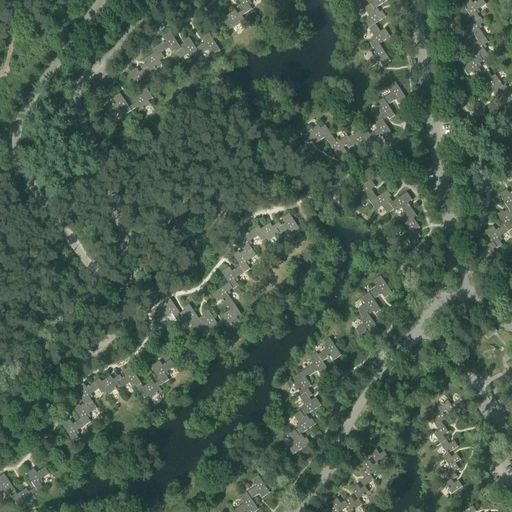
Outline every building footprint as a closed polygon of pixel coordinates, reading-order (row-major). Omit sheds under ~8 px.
[(236,0),(243,10),(246,14),(252,10),(248,4),(253,0),(236,0)] [(375,0),(376,0),(371,4),(378,14),(380,13),(376,8),(388,0),(375,0)] [(474,22),(473,23),(477,28),(483,24),(475,12),(485,5),(481,0),(478,0),(473,4),(469,0),(462,5),(474,22)] [(364,24),(367,30),(375,25),(385,18),(382,12),(380,13),(378,14),(371,4),(363,9),(371,20),(364,24)] [(246,14),(243,10),(237,14),(235,11),(226,17),(223,14),(218,18),(225,29),(230,25),(232,29),(244,21),(242,17),(246,14)] [(472,34),(478,42),(484,38),(477,28),(473,23),(463,30),(468,37),(472,34)] [(373,49),(379,45),(390,37),(385,30),(380,33),(375,25),(367,30),(374,40),(369,43),(373,49)] [(164,42),(156,47),(161,54),(171,47),(174,53),(180,49),(179,47),(169,33),(162,38),(164,42)] [(203,44),(195,49),(200,56),(210,49),(214,55),(219,52),(208,34),(200,39),(203,44)] [(184,44),(179,47),(180,49),(174,53),(179,60),(190,53),(194,60),(200,56),(195,49),(188,38),(183,42),(184,44)] [(471,55),(473,54),(475,53),(482,63),(489,58),(482,47),(487,44),(484,38),(478,42),(467,49),(471,55)] [(379,45),(373,49),(377,55),(366,62),(371,68),(380,63),(383,67),(390,62),(379,45)] [(140,68),(142,71),(147,68),(150,72),(161,65),(159,62),(164,59),(161,54),(156,47),(151,50),(153,54),(144,60),(147,63),(140,68)] [(472,73),(477,81),(483,76),(477,67),(482,63),(475,53),(473,54),(476,58),(462,68),(467,76),(472,73)] [(140,91),(141,94),(147,91),(141,82),(152,75),(150,72),(147,68),(142,71),(139,73),(136,69),(128,74),(139,92),(140,91)] [(502,87),(494,76),(492,78),(488,73),(483,76),(477,81),(481,86),(484,84),(490,93),(494,90),(496,94),(495,97),(496,99),(501,95),(498,90),(502,87)] [(393,92),(383,99),(388,106),(395,100),(398,105),(406,99),(395,82),(388,86),(393,92)] [(498,90),(501,95),(504,98),(499,101),(504,109),(511,103),(509,99),(511,97),(504,86),(502,87),(498,90)] [(135,104),(128,108),(131,111),(135,108),(138,112),(150,105),(148,102),(152,99),(147,91),(141,94),(133,100),(135,104)] [(131,111),(128,108),(120,94),(111,99),(114,104),(106,109),(111,116),(120,110),(124,116),(131,111)] [(371,116),(376,124),(382,120),(383,121),(388,118),(389,120),(395,116),(388,106),(383,99),(377,103),(381,109),(371,116)] [(379,129),(371,134),(376,141),(382,137),(385,141),(393,136),(383,121),(382,120),(376,124),(379,129)] [(325,138),(328,143),(334,140),(324,125),(320,129),(317,126),(306,133),(309,138),(304,141),(307,144),(313,140),(316,144),(325,138)] [(359,130),(348,138),(351,143),(346,146),(348,149),(355,145),(357,148),(366,142),(369,146),(376,141),(371,134),(369,135),(366,131),(361,134),(359,130)] [(334,140),(328,143),(338,158),(346,153),(343,148),(346,146),(351,143),(348,138),(347,136),(336,143),(334,140)] [(363,193),(369,203),(376,198),(371,190),(375,187),(370,180),(353,191),(357,197),(363,193)] [(508,210),(503,213),(504,215),(511,210),(511,203),(511,202),(511,192),(509,194),(506,190),(498,195),(508,210)] [(386,215),(394,210),(387,200),(389,198),(391,197),(387,191),(376,198),(369,203),(373,209),(379,205),(386,215)] [(399,207),(406,216),(412,212),(407,204),(412,201),(407,193),(392,203),(389,198),(387,200),(394,210),(399,207)] [(496,215),(503,226),(507,233),(511,229),(511,227),(509,223),(511,220),(511,210),(504,215),(503,213),(502,211),(496,215)] [(401,227),(408,238),(413,235),(416,239),(420,237),(415,231),(419,228),(412,218),(415,216),(412,212),(406,216),(401,220),(404,224),(401,227)] [(273,227),(278,234),(280,236),(290,229),(294,236),(301,231),(289,214),(281,219),(284,224),(281,226),(279,223),(273,227)] [(253,230),(257,237),(260,242),(265,239),(267,241),(278,234),(273,227),(272,227),(270,224),(261,230),(258,226),(253,230)] [(484,232),(492,243),(496,249),(502,245),(498,239),(507,233),(503,226),(495,231),(493,227),(484,232)] [(235,236),(244,251),(245,252),(251,249),(248,244),(257,237),(253,230),(245,235),(242,231),(235,236)] [(413,235),(408,238),(406,239),(414,250),(408,254),(412,259),(429,248),(423,239),(419,242),(416,239),(413,235)] [(496,249),(492,243),(475,254),(479,261),(483,258),(486,262),(494,258),(490,252),(496,249)] [(233,256),(240,266),(244,273),(252,268),(248,263),(256,257),(251,249),(245,252),(244,251),(239,254),(238,252),(233,256)] [(221,273),(228,284),(232,290),(238,286),(234,280),(244,273),(240,266),(232,272),(229,267),(221,273)] [(378,287),(368,293),(373,300),(381,295),(384,299),(392,294),(380,277),(374,281),(378,287)] [(227,308),(228,307),(233,304),(226,294),(232,290),(228,284),(211,295),(217,303),(221,300),(227,308)] [(356,311),(361,317),(372,310),(373,312),(375,314),(380,311),(373,300),(368,293),(363,297),(367,304),(356,311)] [(171,315),(175,320),(181,316),(180,314),(170,299),(162,305),(165,309),(157,315),(161,321),(171,315)] [(223,320),(218,324),(221,327),(224,325),(227,329),(238,321),(236,318),(241,315),(233,304),(228,307),(230,310),(221,316),(223,320)] [(190,320),(194,325),(205,318),(203,316),(199,319),(189,305),(183,309),(185,311),(180,314),(181,316),(175,320),(179,327),(190,320)] [(205,318),(194,325),(199,333),(207,327),(209,330),(212,328),(214,331),(221,327),(218,324),(217,324),(208,310),(202,314),(203,316),(205,318)] [(372,310),(361,317),(365,323),(355,330),(360,337),(368,331),(370,335),(378,330),(368,315),(373,312),(372,310)] [(328,349),(318,355),(323,363),(331,358),(333,361),(341,356),(329,339),(323,343),(328,349)] [(328,371),(323,363),(318,355),(316,353),(311,357),(315,363),(304,371),(307,376),(308,376),(309,377),(318,372),(320,376),(328,371)] [(503,377),(511,387),(511,358),(504,364),(510,371),(503,377)] [(151,367),(161,381),(163,385),(169,381),(165,374),(175,367),(170,360),(162,366),(159,362),(151,367)] [(125,377),(122,379),(116,382),(120,387),(121,389),(131,382),(134,387),(140,383),(130,367),(122,372),(125,377)] [(307,389),(311,387),(305,378),(307,376),(304,371),(293,378),(296,383),(293,385),(300,396),(305,393),(309,398),(312,396),(307,389)] [(94,383),(98,390),(101,394),(106,391),(109,395),(120,387),(116,382),(122,379),(120,376),(113,380),(111,376),(102,382),(99,379),(94,383)] [(143,387),(140,383),(134,387),(135,388),(136,388),(143,398),(147,396),(150,400),(162,392),(159,388),(163,385),(161,381),(154,385),(152,381),(143,387)] [(85,404),(80,407),(81,408),(92,401),(89,397),(98,390),(94,383),(86,388),(83,384),(75,389),(85,404)] [(305,408),(300,412),(307,422),(309,421),(306,416),(321,406),(316,398),(311,401),(309,398),(305,393),(300,396),(298,397),(305,408)] [(461,399),(451,406),(455,412),(459,409),(462,414),(468,410),(461,399)] [(73,409),(80,419),(85,426),(91,423),(87,416),(97,409),(92,401),(81,408),(80,407),(79,405),(73,409)] [(437,409),(441,414),(441,415),(443,414),(446,411),(449,416),(455,412),(451,406),(447,401),(441,405),(442,406),(437,409)] [(300,427),(295,431),(302,441),(304,440),(300,435),(315,425),(311,420),(309,421),(307,422),(300,412),(293,416),(300,427)] [(431,421),(438,431),(444,427),(441,423),(446,419),(443,414),(441,415),(441,414),(431,421)] [(85,426),(80,419),(73,425),(70,420),(62,425),(73,443),(79,439),(75,433),(85,426)] [(433,434),(440,445),(446,440),(443,436),(448,433),(444,427),(438,431),(433,434)] [(302,441),(295,431),(287,436),(294,446),(288,450),(291,456),(309,444),(306,438),(304,440),(302,441)] [(440,445),(446,455),(447,455),(448,454),(458,447),(454,441),(449,445),(446,440),(440,445)] [(370,453),(377,463),(378,464),(388,458),(384,452),(379,455),(376,450),(370,453)] [(442,457),(449,468),(455,463),(455,464),(460,460),(456,454),(451,458),(448,454),(447,455),(446,455),(442,457)] [(362,465),(366,470),(369,476),(370,476),(381,469),(378,464),(377,463),(372,466),(369,461),(362,465)] [(444,471),(450,480),(451,482),(452,481),(457,477),(454,473),(459,469),(455,464),(455,463),(449,468),(444,471)] [(25,474),(34,488),(36,492),(43,488),(38,481),(48,475),(44,468),(35,473),(32,469),(25,474)] [(360,482),(363,487),(364,488),(365,487),(374,481),(370,476),(369,476),(366,470),(360,474),(364,479),(360,482)] [(0,492),(4,490),(7,494),(13,489),(3,474),(0,476),(0,492)] [(256,486),(246,493),(251,500),(259,494),(262,499),(270,493),(258,476),(252,480),(256,486)] [(451,482),(450,480),(445,484),(452,494),(462,487),(458,481),(454,484),(452,481),(451,482)] [(351,489),(357,500),(358,500),(364,496),(363,495),(368,492),(365,487),(364,488),(363,487),(359,489),(357,485),(351,489)] [(17,495),(13,489),(7,494),(16,507),(21,503),(23,507),(35,499),(32,495),(36,492),(34,488),(28,492),(25,489),(17,495)] [(234,510),(235,511),(255,511),(258,510),(251,500),(246,493),(241,497),(245,503),(234,510)] [(350,498),(345,501),(349,507),(352,511),(362,505),(358,500),(357,500),(353,502),(350,498)] [(331,503),(333,507),(336,511),(340,511),(349,507),(345,501),(340,504),(337,499),(331,503)]
